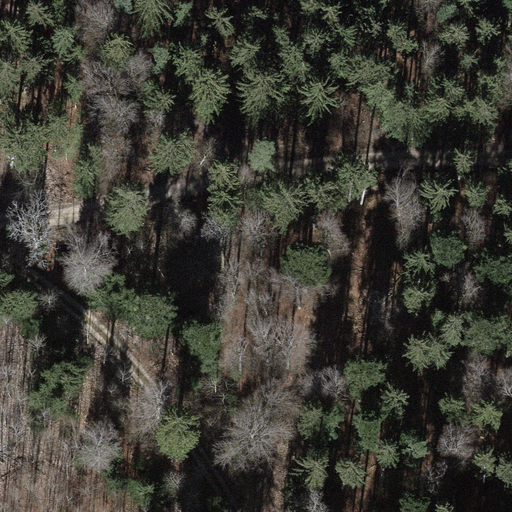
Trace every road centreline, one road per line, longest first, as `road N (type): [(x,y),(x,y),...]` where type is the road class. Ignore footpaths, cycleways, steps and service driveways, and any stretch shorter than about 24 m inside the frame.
road 1 (track): [(235,511),(129,360),(62,296),(0,255)]
road 2 (track): [(511,160),(376,161),(225,178)]
road 3 (track): [(274,171),(175,100),(105,0)]
road 4 (track): [(225,178),(115,205),(0,220)]
